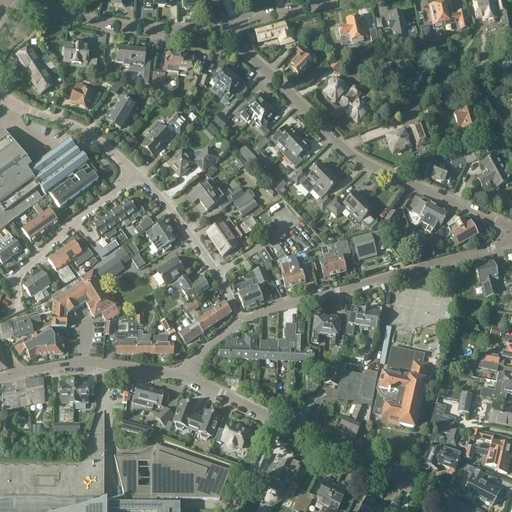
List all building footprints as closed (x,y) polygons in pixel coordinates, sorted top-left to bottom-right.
[(111,0),(111,6),(125,8),(126,0),(111,0)] [(143,0),(143,9),(152,10),(152,6),(156,6),(156,0),(143,0)] [(191,7),(198,6),(197,0),(182,0),(184,8),(184,9),(185,10),(186,11),(188,11),(189,11),(190,10),(191,9),(191,7)] [(197,0),(198,6),(205,5),(206,9),(215,8),(213,0),(197,0)] [(499,18),(501,27),(508,26),(502,0),(471,0),(472,2),(476,20),(482,19),(483,22),(496,19),(496,18),(499,18)] [(449,3),(439,5),(443,24),(444,25),(457,22),(458,29),(467,28),(463,12),(456,14),(452,15),(449,3)] [(443,24),(439,5),(428,7),(433,31),(444,28),(443,24)] [(387,22),(389,31),(392,31),(394,44),(417,39),(415,28),(406,30),(402,13),(388,16),(390,22),(387,22)] [(363,43),(363,39),(368,38),(365,24),(361,25),(359,18),(345,21),(346,27),(338,29),(340,37),(348,35),(349,42),(351,41),(352,45),(363,43)] [(258,44),(278,39),(280,46),(294,43),(291,31),(286,33),(284,24),(255,32),(258,44)] [(428,26),(419,28),(420,34),(429,32),(428,26)] [(384,46),(383,41),(378,42),(375,29),(369,31),(371,44),(374,44),(375,48),(384,46)] [(63,58),(62,64),(86,67),(89,45),(64,43),(64,49),(62,49),(61,53),(61,58),(63,58)] [(299,57),(289,68),(299,77),(311,64),(305,58),(308,56),(304,52),(307,49),(302,44),(294,52),(299,57)] [(16,57),(22,66),(23,67),(29,63),(29,60),(36,56),(30,47),(18,56),(16,57)] [(117,49),(115,66),(129,68),(131,51),(117,49)] [(135,51),(131,51),(129,68),(129,72),(141,73),(140,83),(149,84),(151,63),(143,62),(144,52),(143,52),(144,49),(135,49),(135,51)] [(164,72),(163,84),(164,84),(164,79),(177,81),(178,75),(178,74),(180,57),(166,55),(164,72)] [(29,63),(23,67),(24,69),(29,77),(51,63),(46,56),(39,61),(38,60),(36,56),(29,60),(29,63)] [(193,59),(180,57),(178,74),(178,75),(191,76),(193,59)] [(346,63),(340,58),(330,68),(336,74),(346,63)] [(89,61),(88,75),(94,76),(101,76),(102,77),(104,64),(104,63),(89,61)] [(54,86),(45,73),(49,70),(51,72),(55,69),(51,63),(29,77),(40,95),(54,86)] [(104,64),(102,77),(109,77),(111,64),(104,64)] [(494,78),(491,66),(477,69),(479,81),(494,78)] [(216,86),(215,87),(211,92),(215,96),(231,76),(221,68),(210,80),(216,86)] [(162,84),(163,79),(164,72),(153,71),(152,83),(158,83),(162,84)] [(204,76),(203,80),(200,86),(206,89),(210,78),(204,76)] [(220,99),(225,93),(230,97),(241,84),(231,76),(215,96),(220,99)] [(195,77),(190,89),(198,92),(200,86),(203,80),(195,77)] [(339,98),(345,104),(358,89),(356,87),(353,87),(348,92),(336,81),(334,80),(332,80),(329,83),(329,85),(330,87),(324,93),(334,103),(339,98)] [(116,82),(110,93),(115,96),(122,85),(116,82)] [(78,89),(75,88),(72,98),(78,100),(76,106),(88,110),(93,95),(88,92),(89,89),(79,86),(78,89)] [(362,92),(358,89),(345,104),(351,110),(347,114),(357,124),(368,112),(358,102),(354,107),(351,105),(356,100),(357,101),(362,96),(362,92)] [(247,104),(237,114),(247,124),(266,107),(257,98),(253,94),(245,102),(247,104)] [(121,98),(107,121),(121,130),(134,106),(121,98)] [(274,115),(266,107),(247,124),(251,128),(254,125),(258,129),(260,129),(262,128),(265,132),(271,126),(267,122),(274,115)] [(471,109),(454,115),(457,127),(461,126),(464,134),(471,132),(475,144),(489,140),(485,127),(480,129),(477,119),(474,120),(471,109)] [(175,133),(180,137),(190,126),(177,114),(164,129),(158,124),(151,131),(153,133),(141,147),(153,158),(175,133)] [(210,124),(214,127),(222,119),(218,115),(210,124)] [(511,119),(502,124),(498,117),(490,121),(497,135),(511,127),(511,119)] [(214,127),(215,128),(214,130),(219,134),(228,123),(222,119),(214,127)] [(386,137),(392,154),(415,145),(416,149),(430,144),(422,121),(408,126),(410,131),(405,132),(404,130),(386,137)] [(281,151),(284,154),(287,151),(299,139),(296,136),(295,137),(294,135),(292,133),(290,132),(289,131),(289,132),(285,128),(272,141),(276,145),(279,142),(284,148),(281,151)] [(3,212),(6,217),(4,219),(8,225),(41,200),(35,192),(44,185),(31,168),(24,159),(23,159),(6,137),(7,135),(3,130),(0,132),(0,205),(4,210),(3,212)] [(302,143),(299,139),(287,151),(296,160),(307,150),(301,144),(302,143)] [(77,171),(86,164),(88,163),(82,155),(80,156),(69,141),(43,159),(45,162),(41,165),(39,162),(31,168),(44,185),(46,189),(48,193),(60,184),(66,179),(72,174),(77,171)] [(435,152),(438,158),(455,150),(453,144),(435,152)] [(252,150),(247,145),(238,153),(243,158),(252,150)] [(478,147),(465,152),(463,153),(467,164),(467,165),(477,161),(475,157),(480,155),(478,147)] [(167,164),(180,178),(195,164),(203,172),(217,159),(208,149),(202,154),(200,153),(198,153),(196,154),(195,155),(195,158),(196,159),(192,163),(181,150),(175,155),(176,157),(167,164)] [(264,162),(256,154),(252,150),(243,158),(255,171),(264,162)] [(454,156),(449,159),(452,170),(465,166),(465,165),(467,164),(463,153),(465,152),(465,150),(453,153),(454,156)] [(495,189),(508,182),(494,156),(481,164),(486,173),(477,179),(482,189),(492,184),(495,189)] [(427,174),(431,175),(430,177),(443,183),(444,181),(449,183),(453,172),(442,167),(444,163),(446,158),(438,159),(438,160),(436,159),(433,160),(427,174)] [(235,169),(238,172),(244,167),(240,163),(235,169)] [(242,171),(255,185),(261,180),(248,165),(242,171)] [(208,180),(217,172),(213,166),(203,175),(208,180)] [(321,166),(303,183),(312,191),(329,174),(321,166)] [(72,174),(75,178),(80,184),(84,191),(98,181),(89,168),(80,175),(77,171),(72,174)] [(281,180),(273,189),(277,194),(279,192),(291,180),(297,174),(293,169),(281,180)] [(297,174),(291,180),(297,186),(307,176),(302,171),(298,175),(297,174)] [(330,173),(329,174),(312,191),(320,200),(339,182),(330,173)] [(66,179),(60,184),(72,200),(84,191),(80,184),(75,178),(69,182),(66,179)] [(198,200),(200,202),(216,190),(209,181),(205,184),(188,197),(193,204),(198,200)] [(48,193),(44,195),(46,197),(44,198),(48,203),(53,200),(60,209),(72,200),(60,184),(48,193)] [(273,198),(277,194),(273,189),(270,186),(265,191),(273,198)] [(200,202),(208,212),(225,199),(217,189),(216,190),(200,202)] [(244,195),(239,189),(228,197),(233,203),(244,195)] [(341,204),(331,214),(336,219),(345,210),(351,215),(364,203),(355,194),(343,206),(341,204)] [(322,212),(326,208),(332,202),(327,197),(317,206),(322,212)] [(336,199),(332,202),(326,208),(331,214),(341,204),(336,199)] [(242,218),(257,207),(253,200),(237,211),(242,218)] [(129,201),(119,208),(130,224),(131,225),(136,221),(132,216),(136,212),(138,215),(143,211),(138,204),(133,208),(129,201)] [(366,230),(376,221),(369,214),(373,210),(365,201),(364,203),(351,215),(359,224),(366,230)] [(419,227),(420,227),(425,232),(438,209),(428,203),(420,218),(422,219),(423,220),(419,227)] [(117,226),(122,222),(125,227),(130,224),(119,208),(110,215),(117,226)] [(432,231),(433,232),(436,226),(440,228),(447,214),(438,209),(425,232),(430,235),(432,231)] [(48,210),(39,217),(50,231),(59,225),(48,210)] [(0,230),(8,225),(4,219),(6,217),(3,212),(0,214),(0,230)] [(398,217),(391,212),(385,220),(390,224),(394,220),(396,221),(398,217)] [(110,215),(100,221),(112,238),(117,234),(113,229),(117,226),(110,215)] [(445,239),(451,236),(457,247),(476,236),(470,225),(466,227),(462,221),(454,216),(446,225),(448,229),(442,232),(445,239)] [(39,217),(30,224),(40,238),(50,231),(39,217)] [(238,247),(236,244),(241,241),(240,239),(258,227),(251,218),(233,230),(235,234),(231,237),(230,235),(214,246),(222,257),(238,247)] [(139,227),(135,230),(138,235),(153,224),(149,219),(139,227)] [(206,234),(214,246),(230,235),(227,232),(234,227),(229,220),(223,225),(222,223),(206,234)] [(381,226),(376,220),(376,221),(366,230),(365,231),(369,235),(374,233),(381,226)] [(103,235),(107,241),(112,238),(100,221),(91,228),(98,239),(103,235)] [(12,223),(9,225),(16,234),(19,232),(12,223)] [(21,230),(23,234),(31,245),(40,238),(30,224),(21,230)] [(164,224),(145,236),(151,245),(170,232),(164,224)] [(175,241),(170,232),(151,245),(157,254),(162,250),(164,253),(171,249),(169,245),(175,241)] [(369,235),(351,240),(358,266),(376,261),(370,240),(381,237),(378,232),(374,233),(369,235)] [(0,241),(12,258),(21,251),(13,240),(9,235),(3,240),(0,236),(0,241)] [(420,243),(419,237),(411,239),(413,245),(420,243)] [(0,262),(2,265),(12,258),(0,241),(0,262)] [(103,250),(99,246),(94,250),(95,252),(102,258),(118,247),(115,242),(103,250)] [(326,247),(335,276),(345,273),(341,259),(351,256),(347,242),(332,246),(332,245),(326,247)] [(73,243),(68,247),(81,265),(93,257),(88,250),(82,255),(73,243)] [(61,252),(69,263),(72,261),(77,268),(81,265),(68,247),(61,252)] [(324,279),(335,276),(326,247),(320,249),(324,262),(320,263),(324,279)] [(98,265),(92,270),(93,271),(94,273),(95,272),(104,285),(124,270),(122,267),(130,262),(129,260),(130,260),(125,252),(122,249),(113,255),(112,255),(98,265)] [(404,263),(415,259),(412,252),(406,253),(403,249),(395,252),(404,263)] [(265,264),(271,261),(264,250),(258,253),(261,258),(257,260),(261,266),(265,264)] [(61,252),(54,257),(72,282),(75,280),(69,270),(68,270),(65,266),(69,263),(61,252)] [(309,264),(306,253),(299,255),(303,266),(309,264)] [(135,266),(140,262),(136,256),(131,260),(135,266)] [(301,271),(299,263),(296,264),(294,256),(287,258),(295,287),(305,284),(301,271)] [(48,261),(66,286),(72,282),(54,257),(48,261)] [(164,267),(156,273),(165,286),(185,272),(176,260),(165,268),(164,267)] [(319,272),(317,264),(310,266),(312,273),(319,272)] [(495,264),(475,269),(479,285),(481,285),(485,300),(499,296),(495,281),(499,280),(495,264)] [(280,267),(282,276),(286,290),(295,287),(289,265),(280,267)] [(262,303),(256,287),(259,285),(259,286),(268,282),(263,269),(254,273),(256,279),(238,287),(240,294),(238,295),(244,310),(262,303)] [(53,302),(51,328),(66,329),(66,319),(66,316),(85,304),(94,319),(102,315),(106,322),(119,314),(94,273),(93,271),(86,276),(82,278),(80,279),(79,280),(51,297),(53,302)] [(82,271),(77,274),(80,279),(82,278),(86,276),(82,271)] [(32,280),(41,294),(49,289),(47,286),(50,284),(42,273),(32,280)] [(188,302),(208,289),(202,278),(193,284),(188,276),(172,286),(177,294),(182,291),(188,302)] [(31,298),(33,296),(38,303),(44,300),(41,294),(32,280),(23,287),(31,298)] [(161,305),(157,297),(150,301),(154,308),(161,305)] [(195,302),(185,308),(202,334),(231,314),(223,303),(215,309),(213,307),(203,314),(204,316),(199,319),(194,311),(199,309),(195,302)] [(184,321),(188,327),(178,334),(186,345),(202,334),(185,308),(181,310),(187,319),(184,321)] [(345,320),(343,335),(352,337),(354,327),(362,328),(365,310),(359,308),(358,310),(352,309),(350,321),(345,320)] [(371,311),(365,310),(362,328),(370,330),(368,339),(374,340),(379,309),(373,308),(373,313),(371,312),(371,311)] [(13,337),(13,338),(33,333),(31,325),(41,322),(39,316),(0,326),(0,330),(3,340),(13,337)] [(314,317),(312,343),(318,344),(319,334),(325,335),(327,318),(314,317)] [(340,319),(327,318),(325,335),(332,336),(331,346),(341,347),(342,337),(338,336),(340,319)] [(174,332),(168,319),(161,322),(166,332),(167,332),(169,335),(174,332)] [(113,323),(106,322),(105,336),(111,337),(113,323)] [(296,334),(304,334),(304,323),(296,323),(296,334)] [(116,354),(136,355),(136,333),(136,326),(136,324),(128,324),(128,340),(125,339),(125,334),(116,334),(116,343),(116,354)] [(380,365),(384,366),(391,328),(386,327),(380,365)] [(38,357),(46,356),(46,346),(44,346),(44,342),(48,342),(53,339),(47,329),(15,348),(19,356),(25,352),(30,361),(38,357)] [(136,333),(136,355),(153,355),(153,344),(151,344),(151,336),(143,336),(143,333),(142,333),(136,333)] [(242,360),(259,360),(260,349),(256,349),(257,335),(244,335),(243,342),(242,342),(242,360)] [(153,344),(153,355),(173,355),(173,353),(173,344),(167,344),(167,337),(153,337),(153,344)] [(313,365),(312,365),(311,374),(310,374),(308,390),(317,390),(318,375),(319,375),(320,359),(315,359),(315,360),(313,360),(314,351),(310,351),(310,348),(304,347),(305,337),(296,337),(295,341),(296,342),(295,362),(313,363),(313,365)] [(46,346),(46,356),(62,355),(62,351),(64,350),(63,339),(53,339),(48,342),(44,342),(44,346),(46,346)] [(504,344),(503,349),(511,350),(511,340),(506,339),(504,344)] [(219,359),(242,360),(242,342),(226,341),(225,343),(225,347),(220,347),(219,359)] [(294,362),(295,362),(296,342),(295,341),(290,341),(290,350),(278,350),(277,361),(294,362)] [(259,360),(277,361),(278,350),(278,342),(260,342),(260,349),(259,360)] [(358,345),(356,359),(365,361),(366,352),(364,351),(365,346),(358,345)] [(372,415),(382,417),(381,422),(399,426),(400,425),(414,429),(428,366),(421,365),(423,355),(406,351),(391,347),(388,365),(385,374),(382,373),(374,407),(372,415)] [(501,359),(511,360),(511,350),(503,349),(497,347),(494,357),(486,356),(484,362),(500,365),(501,359)] [(336,386),(338,386),(336,402),(356,406),(370,409),(371,409),(372,402),(358,400),(363,376),(346,373),(347,358),(341,358),(339,371),(338,371),(336,386)] [(496,372),(498,366),(480,363),(479,363),(478,368),(496,372)] [(338,368),(325,367),(323,385),(336,386),(338,371),(338,368)] [(377,375),(365,372),(363,376),(358,400),(372,402),(377,375)] [(446,389),(446,388),(448,382),(450,374),(443,373),(440,387),(446,389)] [(511,376),(498,374),(496,382),(511,385),(511,376)] [(21,384),(22,407),(44,402),(43,380),(21,384)] [(511,385),(496,383),(495,391),(481,389),(480,397),(503,402),(505,394),(511,395),(511,385)] [(18,408),(22,407),(21,384),(1,386),(3,413),(19,410),(18,408)] [(73,405),(73,384),(59,384),(59,405),(73,405)] [(87,384),(73,384),(73,405),(87,405),(87,384)] [(132,405),(145,408),(150,390),(137,387),(132,405)] [(449,435),(451,431),(455,420),(443,416),(446,408),(436,405),(438,398),(458,402),(457,414),(468,415),(471,396),(460,394),(435,389),(425,426),(449,435)] [(150,390),(145,408),(152,410),(153,405),(160,407),(162,401),(168,402),(169,396),(150,390)] [(173,424),(175,424),(175,426),(175,428),(176,430),(180,431),(182,431),(183,429),(184,428),(192,431),(196,420),(191,418),(194,408),(181,403),(173,424)] [(360,426),(361,423),(368,425),(369,414),(370,409),(356,406),(349,421),(343,418),(338,431),(356,438),(361,426),(360,426)] [(511,410),(492,406),(488,423),(511,428),(511,425),(511,410)] [(173,417),(166,409),(155,420),(163,427),(173,417)] [(192,431),(200,434),(199,436),(200,438),(201,439),(205,441),(207,440),(208,439),(209,438),(211,439),(219,418),(206,413),(202,422),(196,420),(192,431)] [(0,433),(0,436),(5,436),(11,435),(10,434),(9,423),(0,424),(0,433)] [(122,430),(138,435),(140,427),(124,423),(122,430)] [(53,425),(53,433),(73,433),(73,425),(53,425)] [(225,432),(219,430),(213,445),(220,448),(222,443),(228,445),(232,451),(235,448),(241,450),(245,440),(246,440),(251,436),(249,433),(228,425),(225,432)] [(140,427),(138,435),(146,437),(148,429),(140,427)] [(161,439),(165,432),(160,430),(154,437),(161,439)] [(456,449),(457,446),(456,446),(460,435),(451,431),(449,435),(449,436),(448,435),(445,444),(445,445),(449,447),(456,449)] [(475,448),(475,449),(478,450),(479,446),(481,446),(482,441),(492,443),(492,442),(493,435),(471,431),(469,437),(467,446),(475,448)] [(456,446),(457,446),(465,450),(467,446),(469,437),(460,435),(456,446)] [(488,452),(487,456),(509,461),(511,448),(511,446),(492,442),(492,443),(491,448),(485,447),(481,446),(479,446),(478,450),(488,452)] [(138,490),(138,456),(114,456),(125,500),(133,500),(132,511),(179,511),(179,500),(220,500),(230,472),(157,445),(157,490),(138,490)] [(437,471),(439,466),(438,465),(444,449),(438,447),(436,452),(427,448),(428,447),(425,446),(421,457),(424,458),(421,465),(422,465),(421,467),(422,470),(426,471),(429,470),(430,468),(437,471)] [(472,461),(475,449),(475,448),(467,446),(465,450),(463,458),(472,461)] [(438,465),(439,466),(455,472),(461,455),(448,451),(444,449),(438,465)] [(0,450),(0,499),(104,500),(104,451),(0,450)] [(254,473),(260,476),(262,472),(263,472),(268,460),(258,455),(256,464),(254,473)] [(487,456),(485,466),(498,469),(497,473),(506,475),(509,461),(487,456)] [(281,482),(285,484),(295,464),(289,461),(287,465),(280,461),(270,482),(280,486),(281,482)] [(287,490),(297,494),(306,474),(299,470),(300,467),(295,464),(285,484),(289,486),(287,490)] [(491,507),(493,504),(494,505),(495,503),(497,500),(498,498),(496,497),(500,490),(481,480),(483,476),(475,471),(464,492),(491,507)] [(318,505),(326,509),(336,488),(332,486),(333,482),(326,479),(316,500),(320,501),(318,505)] [(324,511),(340,511),(341,511),(339,510),(348,489),(341,486),(340,490),(336,488),(326,509),(324,511)] [(258,511),(264,494),(258,491),(250,511),(258,511)] [(292,511),(294,511),(299,511),(308,494),(301,492),(292,511)] [(306,511),(313,497),(308,494),(299,511),(306,511)] [(373,511),(376,506),(372,504),(373,501),(366,497),(359,511),(373,511)]
